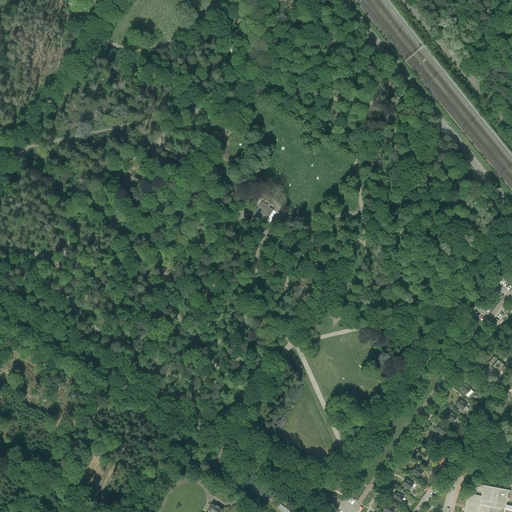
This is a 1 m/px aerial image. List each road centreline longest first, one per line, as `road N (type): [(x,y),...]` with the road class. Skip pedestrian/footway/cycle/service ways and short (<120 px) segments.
road 1 (unclassified): [(342,505),(0,308)]
road 2 (tertiary): [(511,217),(340,0)]
road 3 (residential): [(511,292),(351,511)]
